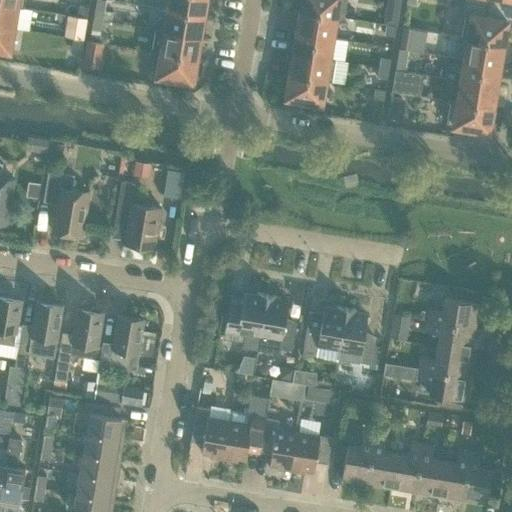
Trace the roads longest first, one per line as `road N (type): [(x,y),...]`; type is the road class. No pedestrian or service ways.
road 1 (residential): [(233,116),(511,160)]
road 2 (residential): [(189,290),(197,238),(214,225),(398,257)]
road 3 (residential): [(0,77),(233,116)]
road 4 (residential): [(157,488),(189,290)]
road 5 (residential): [(189,290),(0,255)]
road 6 (residential): [(157,488),(292,511)]
